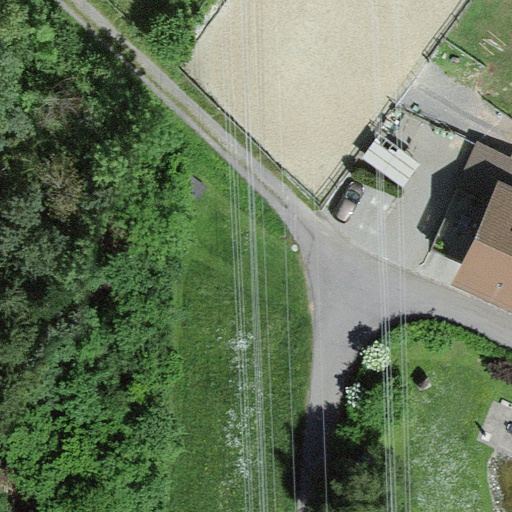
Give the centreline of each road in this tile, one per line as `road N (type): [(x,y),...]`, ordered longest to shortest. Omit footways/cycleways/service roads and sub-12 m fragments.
road 1 (track): [(83,0),(368,294)]
road 2 (residential): [(511,348),(368,294),(342,328),(315,511)]
